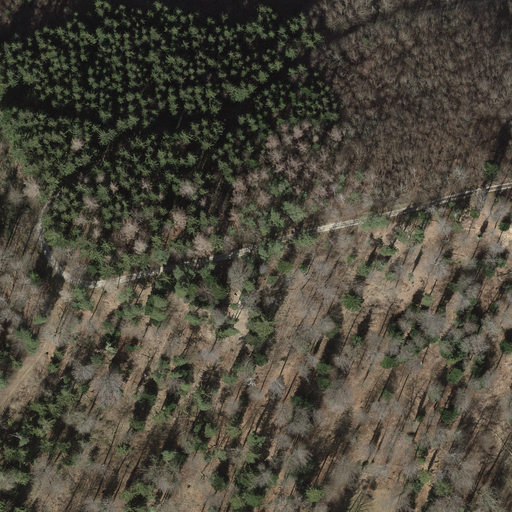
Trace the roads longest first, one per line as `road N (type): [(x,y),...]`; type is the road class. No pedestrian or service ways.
road 1 (track): [(511,188),(99,287),(54,276),(34,240)]
road 2 (track): [(508,0),(382,25),(320,55),(265,87),(205,159)]
